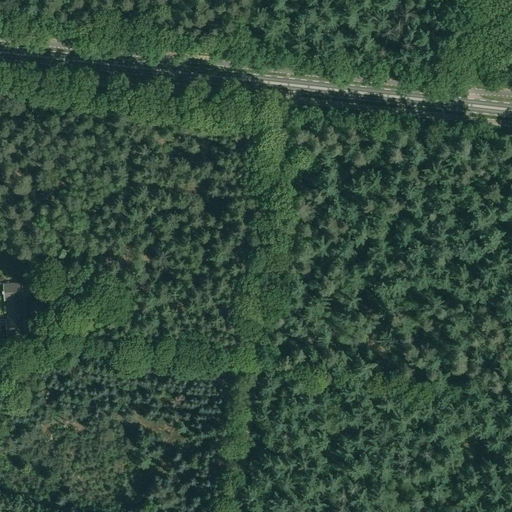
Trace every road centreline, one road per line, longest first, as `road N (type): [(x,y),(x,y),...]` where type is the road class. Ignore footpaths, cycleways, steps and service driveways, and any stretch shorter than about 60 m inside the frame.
road 1 (secondary): [(0,54),(511,110)]
road 2 (track): [(232,511),(287,99)]
road 3 (track): [(236,481),(511,509)]
